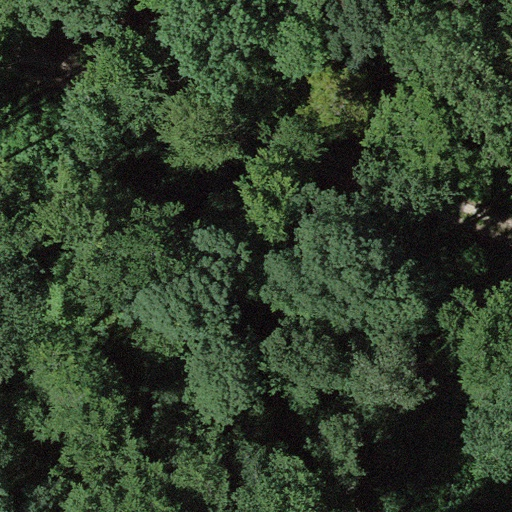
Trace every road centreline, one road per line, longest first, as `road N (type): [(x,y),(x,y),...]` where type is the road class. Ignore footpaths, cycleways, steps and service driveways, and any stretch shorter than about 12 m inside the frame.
road 1 (track): [(511,253),(0,117)]
road 2 (track): [(0,315),(511,314)]
